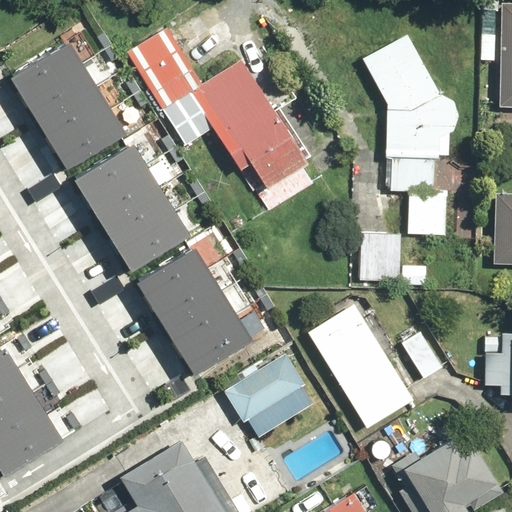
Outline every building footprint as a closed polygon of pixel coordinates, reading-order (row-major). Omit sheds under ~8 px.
[(511,2),(500,2),(496,103),(511,104),(511,2)] [(65,34),(11,66),(25,90),(80,58),(65,34)] [(405,34),(360,58),(385,103),(385,109),(383,156),(436,158),(436,155),(446,155),(447,133),(448,132),(450,130),(451,129),(452,127),(453,126),(454,124),(454,122),(455,121),(455,119),(455,117),(455,115),(455,113),(455,112),(454,110),(454,108),(453,106),(452,105),(451,103),(450,102),(449,100),(447,99),(446,98),(444,97),(443,96),(441,96),(439,95),(437,95),(435,95),(434,95),(429,79),(405,34)] [(263,48),(159,108),(181,145),(207,129),(234,174),(247,166),(260,188),(254,192),(266,212),(312,184),(300,164),(310,158),(281,109),(295,101),(263,48)] [(80,58),(25,90),(39,114),(94,83),(80,58)] [(0,125),(24,114),(0,63),(0,125)] [(94,83),(39,114),(54,139),(109,107),(94,83)] [(109,107),(54,139),(68,163),(123,131),(109,107)] [(132,141),(75,176),(88,197),(145,162),(132,141)] [(449,188),(434,187),(435,160),(391,158),(390,189),(410,190),(408,232),(447,234),(449,188)] [(145,162),(88,197),(101,218),(158,183),(145,162)] [(158,183),(101,218),(114,239),(171,204),(158,183)] [(511,191),(494,190),(490,263),(511,264),(511,191)] [(171,204),(114,239),(127,260),(184,225),(171,204)] [(401,234),(361,231),(358,280),(398,282),(401,234)] [(94,232),(0,251),(0,290),(2,300),(104,279),(94,232)] [(191,240),(135,274),(149,297),(205,263),(191,240)] [(205,263),(149,297),(163,319),(219,286),(205,263)] [(219,286),(163,319),(177,342),(232,308),(219,286)] [(351,303),(306,330),(367,428),(411,400),(351,303)] [(144,308),(62,356),(94,411),(177,364),(144,308)] [(232,308),(177,342),(190,365),(246,331),(232,308)] [(426,328),(402,342),(422,377),(447,363),(426,328)] [(4,342),(0,344),(0,375),(17,365),(4,342)] [(245,420),(255,436),(312,400),(283,353),(219,391),(239,423),(245,420)] [(17,365),(0,375),(0,405),(31,387),(17,365)] [(31,387),(0,405),(0,436),(45,410),(31,387)] [(45,410),(0,436),(0,463),(2,466),(58,432),(45,410)] [(463,429),(399,467),(427,511),(467,511),(502,490),(463,429)] [(221,511),(182,438),(114,474),(132,506),(121,511),(221,511)] [(355,488),(319,511),(365,511),(369,510),(355,488)]
